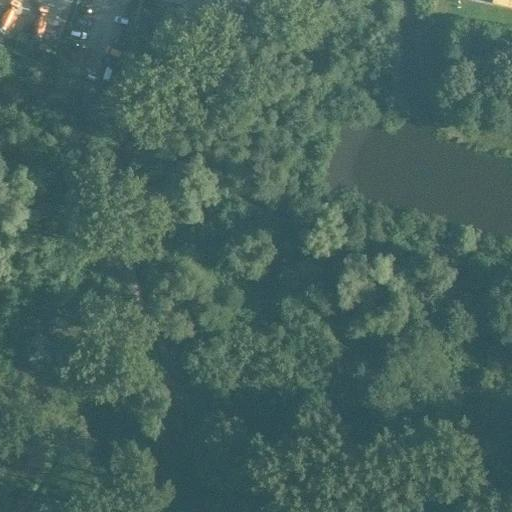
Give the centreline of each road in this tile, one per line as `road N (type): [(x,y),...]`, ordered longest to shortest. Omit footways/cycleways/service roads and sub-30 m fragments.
road 1 (unclassified): [(240,511),(128,268),(124,204),(152,54),(185,9),(219,0)]
road 2 (track): [(233,489),(511,425)]
road 3 (track): [(0,339),(121,338),(150,324)]
